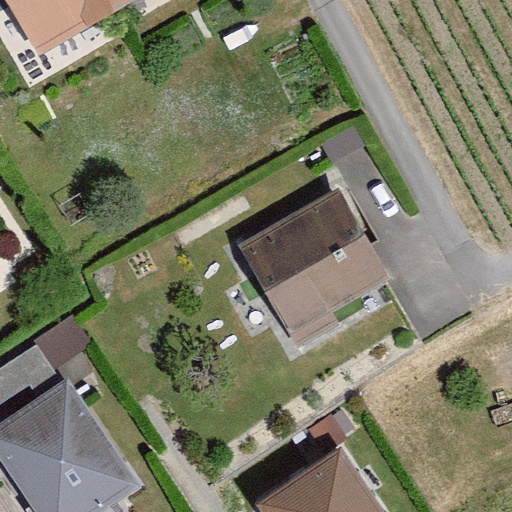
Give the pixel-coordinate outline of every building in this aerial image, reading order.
[(12,0),(51,63),(155,0),(12,0)] [(253,251),(305,341),(400,287),(348,197),(253,251)] [(43,350),(0,376),(0,408),(57,371),(43,350)] [(0,441),(0,452),(40,511),(125,511),(148,497),(77,390),(0,441)] [(388,511),(347,452),(265,509),(266,511),(388,511)]
